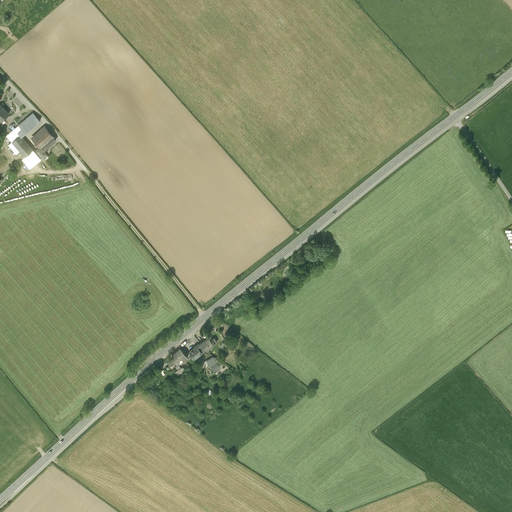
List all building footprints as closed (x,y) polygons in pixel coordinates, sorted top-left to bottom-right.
[(9,113),(0,104),(0,119),(1,120),(0,120),(0,121),(9,113)] [(25,133),(25,132),(39,120),(33,113),(6,136),(11,141),(19,134),(21,137),(25,133)] [(45,127),(33,139),(39,147),(52,135),(45,127)] [(11,141),(25,156),(31,150),(32,149),(21,137),(19,134),(11,141)] [(43,150),(56,140),(52,135),(39,147),(36,149),(36,150),(42,156),(45,153),(43,150)] [(39,158),(31,150),(25,156),(32,165),(39,158)] [(211,322),(205,327),(209,332),(215,327),(211,322)] [(207,339),(198,346),(204,353),(204,354),(217,344),(213,339),(209,342),(207,339)] [(188,354),(194,361),(204,353),(198,346),(188,354)] [(167,364),(171,369),(181,360),(184,363),(189,359),(180,348),(170,356),(173,359),(167,364)] [(202,362),(205,367),(208,364),(213,371),(220,367),(212,356),(202,362)]
